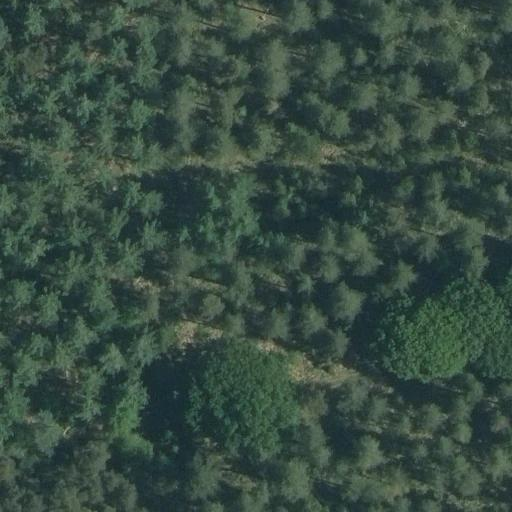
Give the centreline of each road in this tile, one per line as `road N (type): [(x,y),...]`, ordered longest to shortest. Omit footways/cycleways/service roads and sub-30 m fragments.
road 1 (track): [(511,313),(141,420),(0,439)]
road 2 (track): [(158,0),(144,511)]
